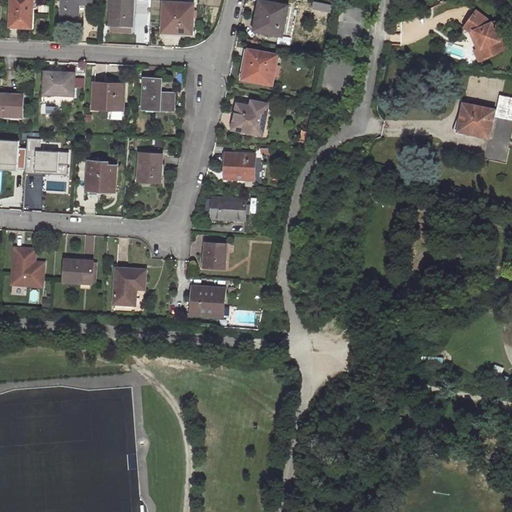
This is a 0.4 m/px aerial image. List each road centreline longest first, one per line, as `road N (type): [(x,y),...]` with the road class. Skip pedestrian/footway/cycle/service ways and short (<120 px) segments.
road 1 (unclassified): [(310,361),(283,281),(301,180),(359,118),(382,0)]
road 2 (residential): [(0,219),(155,231),(178,223),(219,60)]
road 3 (residential): [(0,48),(219,60)]
